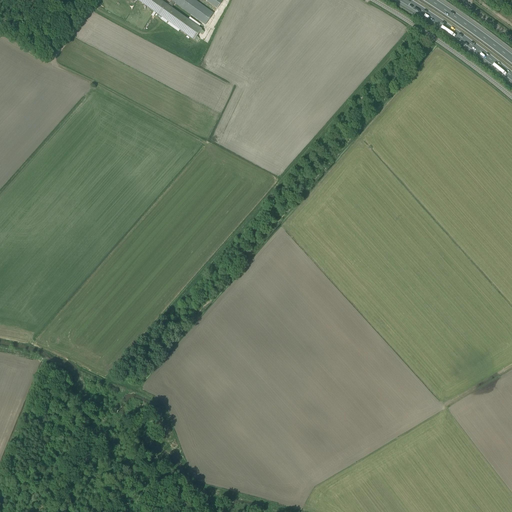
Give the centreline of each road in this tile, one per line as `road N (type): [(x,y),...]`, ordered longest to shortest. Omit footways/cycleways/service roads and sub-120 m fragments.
road 1 (unclassified): [(511,97),(431,32),(371,0)]
road 2 (motorway): [(401,0),(511,79)]
